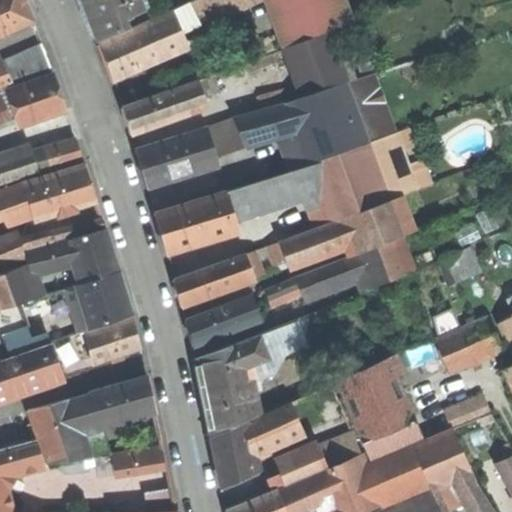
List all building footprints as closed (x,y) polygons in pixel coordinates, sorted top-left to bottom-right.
[(24,0),(0,0),(0,36),(34,22),(27,4),(24,0)] [(83,0),(91,20),(99,38),(129,26),(126,17),(145,9),(141,0),(83,0)] [(202,26),(255,0),(194,0),(191,2),(199,21),(202,26)] [(336,0),(276,0),(293,44),(336,29),(345,25),(336,0)] [(194,23),(199,21),(191,2),(185,4),(194,23)] [(176,32),(194,23),(185,4),(167,13),(176,32)] [(182,44),(176,32),(167,13),(99,44),(107,60),(114,75),(182,44)] [(284,47),(302,99),(347,83),(354,80),(347,61),(336,29),(293,44),(284,47)] [(42,46),(23,55),(33,77),(52,71),(42,46)] [(248,62),(253,76),(276,68),(272,54),(248,62)] [(1,65),(10,84),(33,77),(23,55),(1,65)] [(355,58),(347,61),(354,80),(362,78),(355,58)] [(0,65),(0,88),(10,84),(1,65),(0,65)] [(37,78),(44,98),(59,93),(52,72),(37,78)] [(129,117),(133,129),(206,104),(199,81),(125,106),(129,117)] [(307,148),(313,163),(369,143),(347,83),(302,99),(291,102),(307,148)] [(0,102),(1,105),(0,105),(0,122),(22,113),(18,106),(10,84),(0,88),(0,102)] [(264,109),(289,103),(285,88),(260,95),(264,109)] [(251,113),(219,123),(228,149),(259,139),(251,113)] [(147,183),(212,163),(202,129),(136,149),(142,168),(147,183)] [(396,133),(369,143),(390,200),(401,196),(400,194),(416,188),(408,167),(396,133)] [(44,148),(50,170),(81,160),(74,138),(44,148)] [(329,206),(334,220),(340,218),(390,200),(369,143),(313,163),(319,180),(329,206)] [(284,151),(291,171),(313,163),(307,148),(299,145),(284,151)] [(32,151),(13,157),(20,179),(39,173),(32,151)] [(0,160),(0,185),(20,179),(13,157),(0,160)] [(272,197),(319,180),(313,163),(291,171),(266,178),(269,189),(272,197)] [(419,163),(408,167),(416,188),(426,184),(419,163)] [(83,164),(22,183),(32,214),(33,219),(95,200),(88,180),(83,164)] [(224,203),(269,189),(266,178),(220,192),(224,203)] [(0,212),(0,213),(32,214),(22,183),(0,189),(0,212)] [(232,231),(224,203),(220,192),(156,211),(162,233),(167,250),(232,231)] [(348,238),(353,253),(397,237),(413,231),(401,196),(390,200),(340,218),(348,238)] [(312,212),(317,227),(334,220),(329,206),(312,212)] [(287,260),(348,238),(340,218),(334,220),(317,227),(280,240),(287,260)] [(74,256),(82,282),(118,271),(111,248),(104,227),(82,233),(68,238),(74,256)] [(0,268),(27,259),(24,250),(68,238),(82,233),(80,228),(13,242),(0,246),(0,268)] [(491,237),(495,247),(511,239),(511,235),(509,229),(491,237)] [(360,271),(366,288),(411,271),(397,237),(353,253),(360,271)] [(31,269),(74,256),(68,238),(24,250),(27,259),(28,261),(31,269)] [(468,247),(446,257),(456,280),(479,270),(468,247)] [(255,251),(245,254),(249,263),(258,260),(255,251)] [(305,300),(360,271),(353,253),(264,289),(268,299),(301,289),(305,300)] [(179,292),(183,303),(254,278),(249,263),(245,254),(175,279),(179,292)] [(39,295),(31,269),(28,261),(0,271),(0,307),(33,297),(39,295)] [(89,327),(131,314),(124,292),(118,271),(82,282),(76,283),(89,327)] [(504,298),(511,294),(511,275),(497,284),(504,298)] [(65,289),(34,299),(39,315),(70,305),(65,289)] [(190,330),(195,341),(260,316),(252,295),(187,320),(190,330)] [(0,307),(0,332),(9,356),(49,342),(39,315),(34,299),(33,297),(0,307)] [(511,315),(499,322),(511,348),(511,315)] [(131,317),(110,324),(120,353),(141,347),(136,331),(131,317)] [(489,318),(438,340),(452,370),(482,358),(502,349),(489,318)] [(296,319),(259,334),(267,356),(268,359),(287,352),(285,347),(305,340),(296,319)] [(83,332),(92,362),(120,353),(110,324),(83,332)] [(211,434),(260,412),(250,361),(267,356),(259,334),(195,358),(203,397),(211,434)] [(0,398),(37,386),(63,377),(50,341),(49,342),(9,356),(0,358),(0,398)] [(395,354),(385,359),(391,374),(401,369),(395,354)] [(338,379),(373,458),(420,438),(391,374),(385,359),(338,379)] [(146,376),(88,392),(97,423),(154,407),(150,390),(146,376)] [(88,392),(65,399),(74,422),(97,423),(88,392)] [(446,410),(453,425),(488,410),(482,395),(446,410)] [(28,409),(47,462),(87,457),(74,422),(65,399),(28,409)] [(292,402),(244,422),(249,444),(300,423),(292,402)] [(244,422),(212,438),(218,465),(223,486),(256,472),(249,444),(244,422)] [(453,428),(412,445),(429,485),(443,479),(458,472),(470,467),(453,428)] [(0,511),(14,511),(6,485),(11,475),(45,466),(36,438),(0,447),(0,511)] [(118,473),(166,465),(164,456),(162,442),(114,450),(118,473)] [(294,456),(283,474),(307,464),(316,460),(310,444),(300,448),(301,453),(294,456)] [(382,506),(429,485),(412,445),(366,464),(382,503),(382,506)] [(511,454),(502,460),(511,479),(511,454)] [(336,511),(360,511),(382,503),(366,464),(362,455),(320,472),(328,490),(336,510),(336,511)] [(275,489),(311,473),(307,464),(283,474),(272,482),(275,489)] [(465,491),(476,511),(496,511),(478,486),(470,467),(458,472),(465,491)] [(286,509),(328,490),(320,472),(278,490),(286,509)] [(444,511),(456,507),(443,479),(429,485),(433,493),(441,511),(444,511)] [(170,507),(170,490),(150,489),(150,507),(170,507)] [(286,511),(286,509),(278,490),(228,511),(286,511)] [(441,511),(433,493),(389,511),(441,511)]
